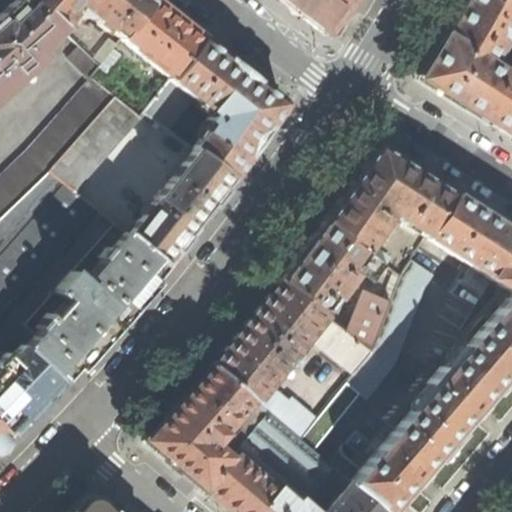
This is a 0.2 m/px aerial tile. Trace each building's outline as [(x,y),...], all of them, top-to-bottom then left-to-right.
[(0,105),(45,66),(34,52),(59,27),(29,0),(14,0),(0,14),(0,105)] [(29,0),(59,27),(70,15),(70,12),(68,10),(73,5),(78,8),(77,12),(78,15),(81,17),(85,18),(89,15),(120,38),(150,0),(29,0)] [(175,18),(151,0),(150,0),(120,38),(168,77),(200,37),(175,18)] [(321,31),(330,30),(348,0),(281,0),(297,12),(321,31)] [(511,79),(490,66),(505,43),(509,43),(511,37),(511,0),(471,0),(466,10),(450,37),(446,38),(419,80),(445,97),(445,101),(452,106),(458,109),(460,107),(510,140),(511,143),(511,79)] [(236,66),(200,37),(168,77),(141,112),(166,130),(192,98),(215,116),(213,119),(208,116),(205,120),(210,123),(192,148),(193,149),(231,177),(258,138),(283,103),(236,66)] [(68,58),(88,78),(99,65),(79,46),(68,58)] [(0,327),(12,339),(53,292),(68,277),(114,224),(74,191),(138,117),(90,79),(27,150),(0,176),(0,327)] [(197,221),(231,177),(193,149),(127,234),(164,264),(197,221)] [(375,149),(323,222),(363,252),(386,223),(384,219),(388,215),(424,238),(451,197),(429,183),(375,149)] [(511,235),(451,197),(424,238),(510,294),(444,373),(439,370),(426,384),(431,389),(347,485),(378,511),(390,511),(418,480),(425,472),(472,418),(476,413),(511,371),(511,235)] [(297,256),(278,282),(319,314),(334,295),(339,299),(352,281),(348,277),(354,269),(375,284),(387,270),(363,252),(323,222),(297,256)] [(64,304),(21,352),(59,389),(99,342),(136,300),(163,269),(124,238),(80,285),(68,277),(53,292),(64,304)] [(431,277),(409,260),(398,277),(388,306),(363,298),(348,337),(370,354),(351,376),(343,385),(364,402),(394,366),(422,289),(431,277)] [(244,326),(209,368),(298,443),(314,422),(289,402),(286,405),(267,388),(306,339),(351,376),(370,354),(348,337),(319,314),(278,282),(244,326)] [(0,434),(5,440),(34,412),(59,389),(21,352),(20,351),(10,360),(5,358),(0,362),(0,434)] [(209,368),(182,399),(143,443),(224,511),(378,511),(347,485),(298,443),(209,368)] [(75,511),(102,511),(88,501),(75,511)]
